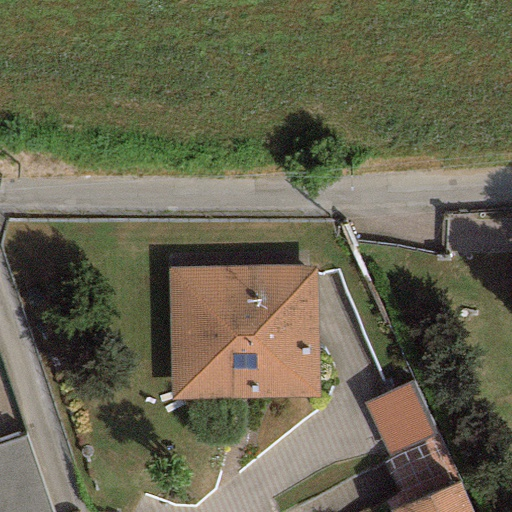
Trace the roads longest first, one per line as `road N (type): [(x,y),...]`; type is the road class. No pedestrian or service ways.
road 1 (unclassified): [(511,170),(0,197)]
road 2 (unknown): [(0,314),(55,511)]
